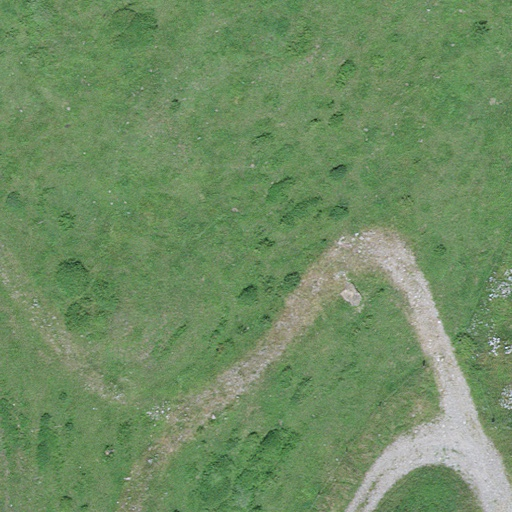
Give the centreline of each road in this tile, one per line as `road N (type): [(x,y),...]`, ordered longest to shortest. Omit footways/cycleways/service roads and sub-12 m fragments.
road 1 (track): [(453,452),(450,389),(422,287),(388,250),(348,254),(323,272),(252,369),(179,396),(105,386),(44,327),(0,264)]
road 2 (track): [(495,511),(475,466),(427,448),(383,473),(359,511)]
road 3 (track): [(210,384),(149,461),(124,511)]
